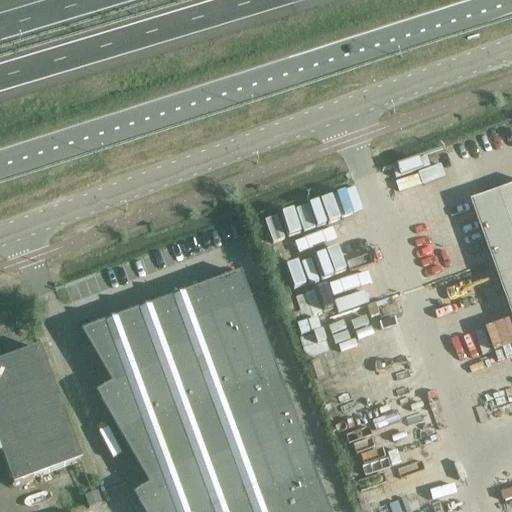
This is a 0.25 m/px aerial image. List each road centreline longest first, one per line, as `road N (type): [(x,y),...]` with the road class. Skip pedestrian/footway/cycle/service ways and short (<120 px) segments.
road 1 (secondary): [(0,235),(511,47)]
road 2 (motorway): [(0,165),(511,0)]
road 3 (motorway): [(0,75),(256,0)]
